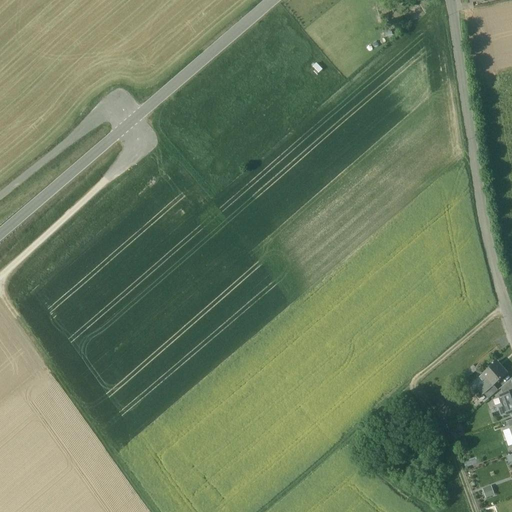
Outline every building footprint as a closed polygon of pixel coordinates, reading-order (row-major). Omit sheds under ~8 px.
[(501,367),(500,368),(495,363),(483,374),(488,379),(494,386),(507,374),(501,367)] [(483,374),(480,377),(484,382),(488,379),(483,374)] [(484,382),(479,387),(484,394),(494,386),(488,379),(484,382)] [(511,382),(511,379),(501,389),(503,395),(511,391),(511,382)] [(494,386),(484,394),(489,399),(498,391),(494,386)] [(511,391),(503,395),(500,396),(504,406),(507,415),(511,414),(511,413),(511,391)] [(504,406),(498,408),(501,417),(507,415),(504,406)] [(492,488),(484,491),(486,499),(495,496),(492,488)]
